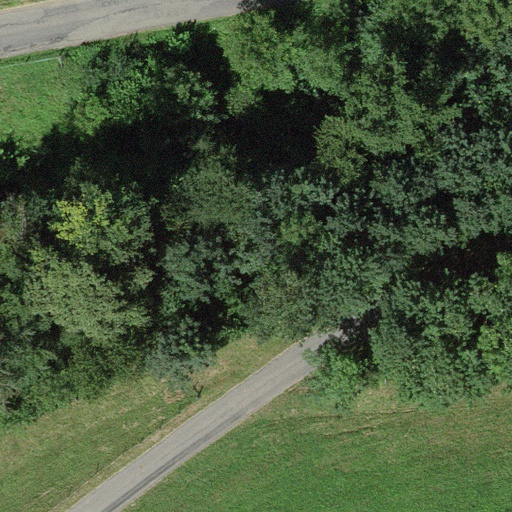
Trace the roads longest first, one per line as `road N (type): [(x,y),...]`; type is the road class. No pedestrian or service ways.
road 1 (track): [(511,251),(345,327),(235,399),(89,511)]
road 2 (track): [(235,399),(511,383)]
road 3 (unclassified): [(0,31),(178,0)]
